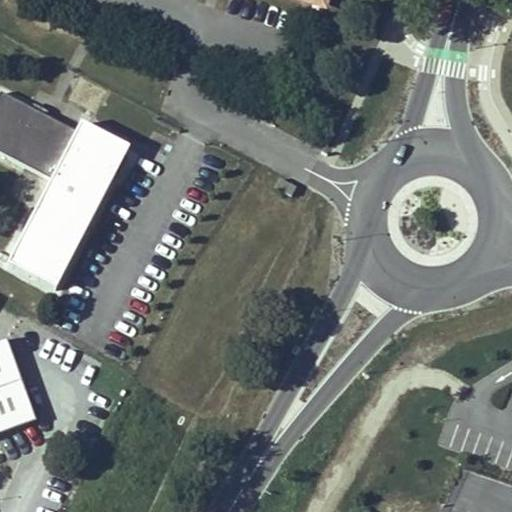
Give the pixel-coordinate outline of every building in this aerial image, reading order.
[(66,99),(96,115),(108,91),(78,76),(66,99)] [(77,144),(1,105),(0,106),(0,165),(53,192),(9,278),(58,302),(116,186),(120,188),(129,170),(125,168),(77,144)] [(130,159),(81,134),(77,144),(125,168),(130,159)] [(276,176),(269,188),(287,199),(294,187),(276,176)] [(0,354),(0,444),(35,432),(4,353),(0,354)]
